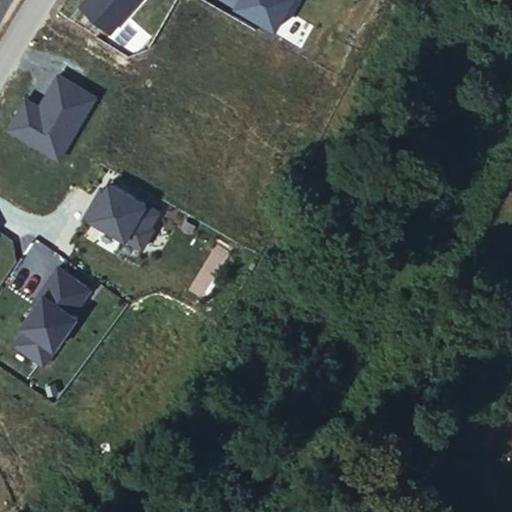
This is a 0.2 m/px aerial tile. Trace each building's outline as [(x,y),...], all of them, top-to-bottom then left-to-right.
[(104,0),(96,10),(126,36),(157,0),(104,0)] [(235,0),(292,32),(310,0),(235,0)] [(24,133),(76,163),(112,102),(74,80),(59,105),(62,107),(59,113),(41,103),(24,133)] [(90,196),(80,212),(137,244),(147,225),(144,223),(152,208),(104,181),(94,198),(90,196)] [(31,348),(61,369),(94,321),(90,318),(107,294),(74,271),(57,297),(60,299),(52,310),(39,330),(42,332),(31,348)]
